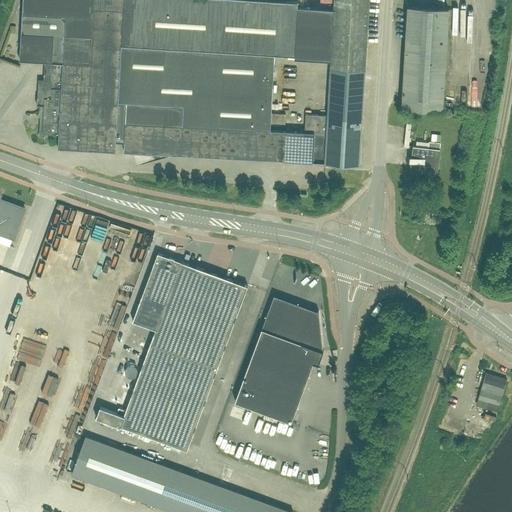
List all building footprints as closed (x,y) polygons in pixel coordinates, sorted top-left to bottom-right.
[(359,164),(359,163),(368,0),(334,0),(334,9),(296,7),(297,1),(277,0),(22,0),(20,33),(19,60),(53,62),(52,88),(51,88),(51,98),(44,98),(38,97),(37,105),(39,105),(38,114),(43,118),(42,128),(41,128),(40,135),(43,135),(45,133),(58,134),(57,148),(115,151),(116,140),(124,140),(123,151),(124,151),(312,161),(312,160),(326,161),(326,162),(334,162),(359,164)] [(448,8),(408,6),(402,106),(401,106),(401,107),(442,109),(448,8)] [(440,143),(429,141),(428,148),(413,146),(410,171),(437,173),(440,149),(439,149),(440,143)] [(24,207),(0,198),(0,234),(12,239),(24,207)] [(82,247),(79,256),(97,261),(99,252),(82,247)] [(247,286),(157,253),(132,320),(155,329),(123,415),(100,407),(96,417),(120,426),(120,425),(186,449),(247,286)] [(65,285),(75,289),(78,282),(89,287),(90,284),(68,276),(65,285)] [(274,294),(235,400),(292,421),(313,361),(319,363),(324,350),(319,311),(274,294)] [(383,301),(377,309),(380,311),(386,304),(383,301)] [(506,378),(485,372),(482,381),(485,382),(483,389),(480,388),(477,399),(487,402),(486,407),(497,411),(499,405),(506,378)] [(292,511),(85,436),(71,473),(176,511),(292,511)]
